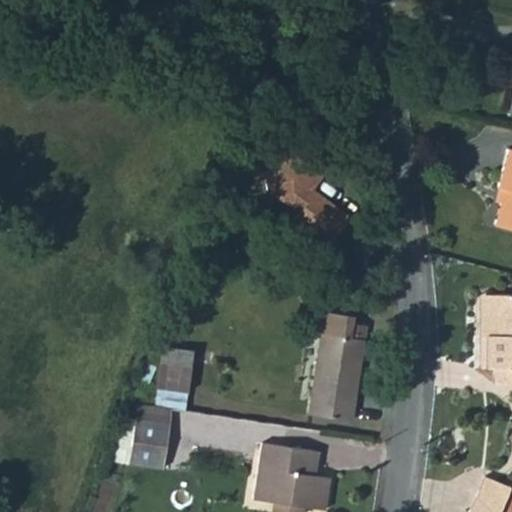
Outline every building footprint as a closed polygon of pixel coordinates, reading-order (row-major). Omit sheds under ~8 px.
[(272,152),(257,176),(258,193),(290,212),(287,218),(323,249),(349,207),(272,152)] [(511,155),(508,155),(499,193),(505,195),(504,200),(503,206),(496,230),(511,234),(511,155)] [(511,299),(489,300),(488,372),(495,372),(508,372),(511,372),(511,299)] [(350,334),(353,320),(353,314),(326,310),(313,414),(355,420),(365,342),(364,337),(350,334)] [(165,355),(163,370),(194,373),(196,357),(165,355)] [(190,398),(194,373),(163,370),(160,395),(190,398)] [(511,386),(511,372),(508,372),(495,372),(494,387),(502,387),(511,386)] [(170,426),(136,422),(132,465),(166,470),(170,426)] [(318,452),(263,445),(255,501),(276,504),(304,507),(326,510),(331,477),(316,475),(318,452)] [(481,482),(476,494),(503,505),(508,491),(481,482)] [(500,511),(503,505),(476,494),(469,511),(500,511)]
